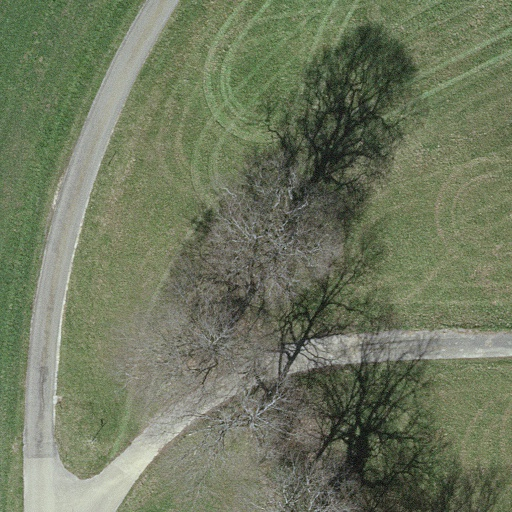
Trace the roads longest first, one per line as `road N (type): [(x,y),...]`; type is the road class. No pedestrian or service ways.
road 1 (track): [(35,511),(38,393),(58,247),(104,111),(164,0)]
road 2 (track): [(511,342),(386,344),(273,362),(192,403),(83,511)]
